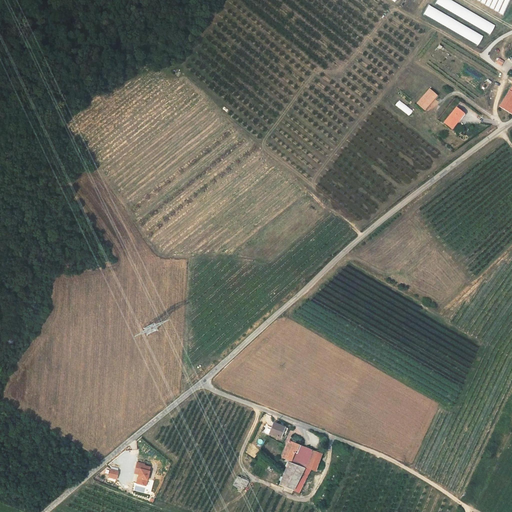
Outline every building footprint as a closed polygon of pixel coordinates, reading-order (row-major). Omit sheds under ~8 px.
[(492,33),(497,24),(452,0),(437,0),(436,3),(492,33)] [(479,0),(501,12),(508,0),(479,0)] [(425,12),(422,18),(477,48),(481,40),(469,34),(467,38),(461,35),(462,34),(451,28),(451,27),(425,12)] [(468,31),(479,37),(481,33),(471,27),(468,31)] [(174,72),(169,77),(174,82),(178,76),(174,72)] [(506,111),(511,100),(511,86),(499,107),(506,111)] [(437,95),(429,89),(417,103),(425,109),(437,95)] [(399,100),(395,105),(409,116),(413,111),(399,100)] [(460,119),(458,118),(462,112),(456,107),(444,122),(452,128),(460,119)] [(277,440),(288,444),(292,434),(281,429),(277,440)] [(298,497),(309,472),(304,470),(305,465),(299,462),(304,450),(296,447),(289,463),(294,466),(293,469),(296,470),(287,492),(298,497)] [(320,476),(327,460),(317,456),(310,472),(317,475),(320,476)] [(116,479),(118,470),(109,469),(107,477),(116,479)] [(151,471),(145,470),(143,476),(149,477),(147,483),(145,490),(153,493),(157,479),(158,475),(151,473),(151,471)] [(298,497),(307,500),(317,475),(310,472),(309,472),(298,497)] [(243,491),(249,480),(238,474),(233,485),(243,491)] [(126,479),(118,478),(117,486),(124,487),(126,479)]
